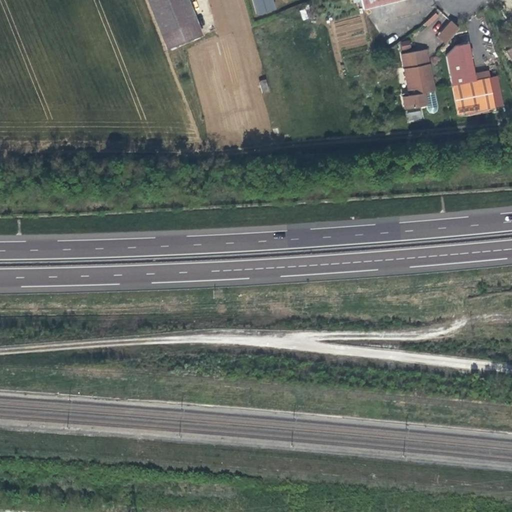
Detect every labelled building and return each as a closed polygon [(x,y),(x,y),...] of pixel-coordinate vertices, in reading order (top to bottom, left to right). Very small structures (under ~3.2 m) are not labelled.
[(143,0),(163,51),(199,39),(184,0),(143,0)] [(249,0),(254,17),(273,12),(269,0),(249,0)] [(302,20),(308,19),(306,9),(300,10),(302,20)] [(437,36),(444,43),(457,29),(449,22),(437,36)] [(409,40),(400,42),(402,50),(411,47),(409,40)] [(474,82),(472,74),(468,44),(456,46),(445,57),(455,116),(481,110),(492,109),(487,80),(474,82)] [(434,108),(430,81),(427,81),(426,74),(429,73),(427,65),(402,69),(407,96),(399,98),(401,109),(423,106),(424,110),(427,114),(430,114),(433,112),(434,108)] [(487,72),(472,74),(474,82),(487,80),(488,79),(487,72)] [(488,79),(487,80),(492,109),(500,108),(495,78),(488,79)] [(260,98),(267,95),(264,83),(256,85),(260,98)] [(408,122),(423,120),(421,111),(407,113),(408,122)]
